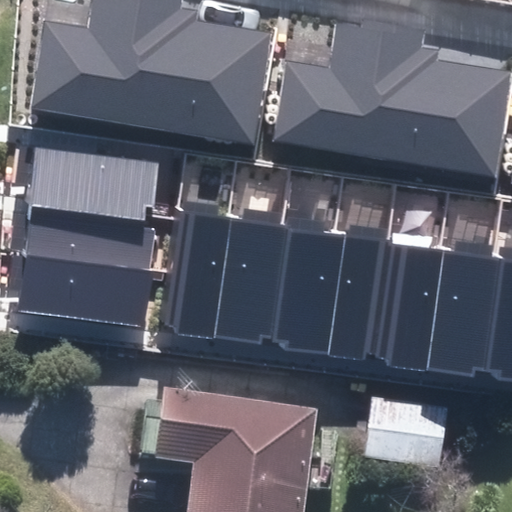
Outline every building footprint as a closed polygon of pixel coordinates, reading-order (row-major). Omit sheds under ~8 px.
[(32,109),(254,143),(270,34),(194,23),(196,9),(182,7),(182,0),(93,0),(89,29),(45,22),(32,109)] [(273,142),(495,176),(511,72),(435,61),(437,47),(422,45),(425,28),(363,18),(362,25),(336,21),(329,67),(285,60),(273,142)] [(152,224),(158,164),(36,150),(29,210),(152,224)] [(152,224),(29,210),(25,254),(151,270),(156,224),(152,224)] [(216,341),(232,220),(182,213),(166,335),(216,341)] [(285,227),(232,220),(216,341),(269,348),(285,227)] [(338,234),(285,227),(269,348),(321,355),(338,234)] [(390,241),(338,234),(321,355),(374,362),(390,241)] [(442,248),(390,241),(374,362),(425,369),(442,248)] [(501,256),(442,248),(425,369),(473,376),(474,369),(486,371),(501,256)] [(144,327),(151,270),(25,254),(18,311),(144,327)] [(511,257),(501,256),(486,371),(499,373),(498,380),(511,381),(511,257)] [(447,410),(367,401),(360,462),(440,471),(447,410)] [(301,511),(312,425),(155,406),(146,480),(183,485),(179,511),(301,511)]
